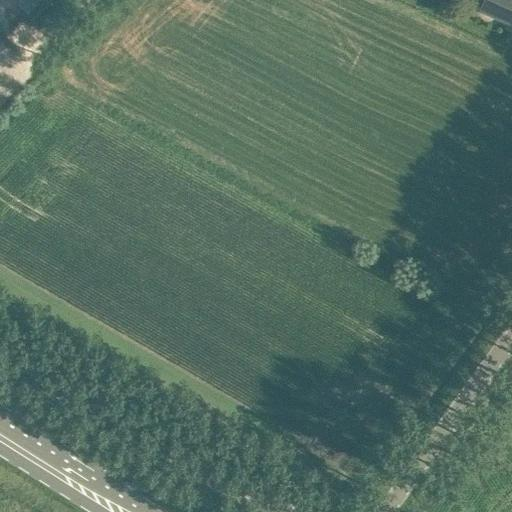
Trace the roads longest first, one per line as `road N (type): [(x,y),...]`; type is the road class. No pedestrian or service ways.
road 1 (unclassified): [(287,511),(0,348)]
road 2 (unclassified): [(383,511),(511,329)]
road 3 (secondary): [(120,511),(0,436)]
road 4 (track): [(95,0),(0,95)]
